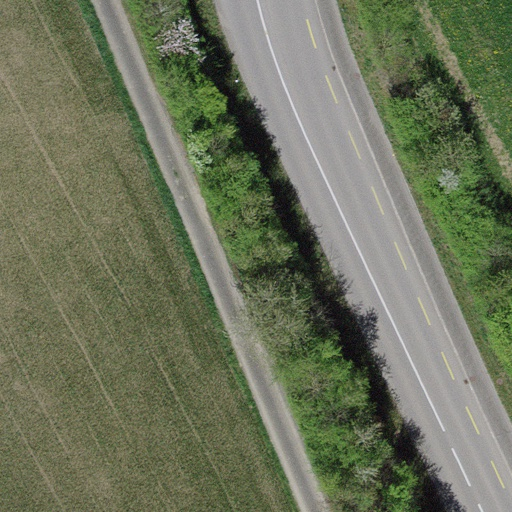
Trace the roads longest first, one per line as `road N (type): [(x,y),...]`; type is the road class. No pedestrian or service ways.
road 1 (tertiary): [(258,0),(291,101),(483,511)]
road 2 (track): [(316,511),(102,0)]
